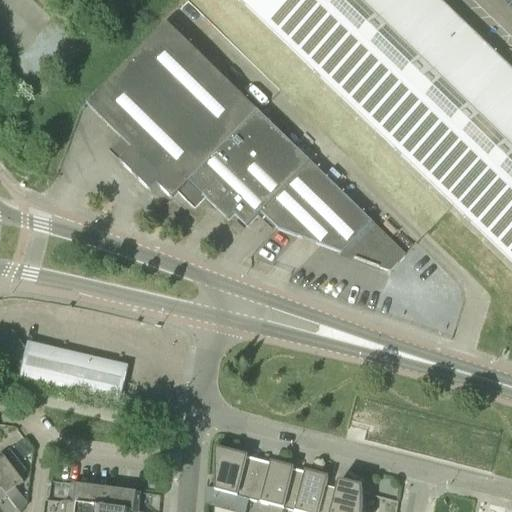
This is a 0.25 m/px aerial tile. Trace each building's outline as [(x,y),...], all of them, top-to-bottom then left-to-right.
[(511,74),(435,0),(239,0),(511,263),(511,74)] [(180,196),(260,113),(168,24),(88,106),(122,139),(114,148),(124,159),(120,163),(151,193),(158,186),(173,202),(179,195),(180,196)] [(262,214),(311,163),(260,113),(180,196),(193,208),(204,197),(230,222),(236,216),(248,228),(262,214)] [(311,163),(262,214),(276,228),(326,177),(311,163)] [(326,177),(276,228),(277,229),(280,232),(298,238),(299,239),(321,247),(323,248),(391,273),(407,256),(379,229),(326,177)] [(21,378),(120,401),(123,388),(127,370),(27,347),(23,364),(21,378)] [(0,458),(0,485),(8,496),(8,497),(12,503),(18,511),(21,511),(27,503),(21,496),(17,490),(24,484),(20,479),(27,474),(10,452),(0,458)] [(249,502),(257,471),(246,468),(248,460),(216,452),(215,493),(249,502)] [(291,479),(292,480),(294,472),(271,466),(269,474),(257,471),(249,502),(283,510),(291,479)] [(303,482),(292,480),(291,479),(283,510),(289,511),(319,511),(326,488),(328,481),(305,475),(303,482)] [(362,511),(363,495),(363,494),(363,490),(339,484),(337,492),(327,489),(326,488),(319,511),(362,511)] [(0,502),(8,497),(8,496),(0,485),(0,502)] [(72,486),(70,505),(70,506),(97,509),(104,510),(106,490),(72,486)] [(106,490),(104,510),(116,511),(138,511),(140,495),(106,490)]
